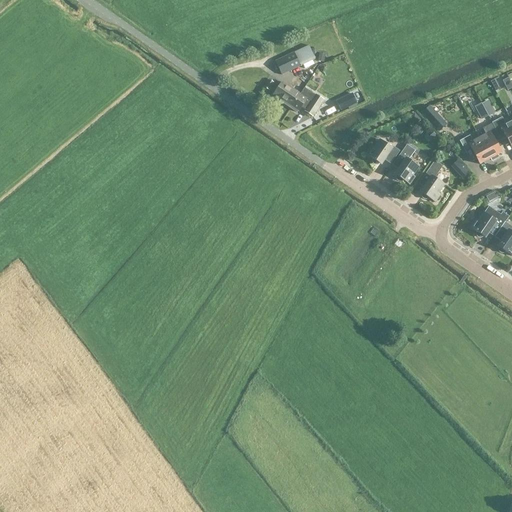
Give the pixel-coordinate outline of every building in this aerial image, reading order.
[(281,75),(300,67),(294,53),(275,62),(281,75)] [(331,86),(337,84),(332,67),(326,68),(331,86)] [(302,68),(297,74),(304,79),(309,73),(302,68)] [(491,82),(496,91),(501,89),(496,79),(491,82)] [(269,91),(273,83),(269,80),(264,88),(269,91)] [(282,83),(274,95),(282,100),(280,102),(297,113),(298,111),(299,112),(301,108),(305,111),(305,112),(313,117),(324,101),(316,95),(315,96),(304,88),(300,95),(282,83)] [(356,104),(352,95),(336,102),(341,111),(356,104)] [(489,117),(496,113),(489,100),(482,104),(489,117)] [(482,104),(482,103),(475,107),(482,120),(489,117),(482,104)] [(430,107),(422,113),(439,131),(446,124),(430,107)] [(416,124),(420,120),(415,114),(410,118),(416,124)] [(511,123),(511,121),(505,124),(502,118),(492,123),(500,138),(505,135),(511,148),(511,147),(511,123)] [(479,138),(491,161),(498,158),(497,156),(501,154),(493,139),(499,136),(492,124),(483,129),(486,135),(479,138)] [(426,134),(432,140),(436,136),(431,130),(426,134)] [(491,161),(479,138),(473,141),(470,136),(459,141),(466,154),(472,150),(480,165),(484,163),(485,165),(491,161)] [(374,165),(376,165),(377,165),(379,164),(382,159),(391,165),(400,152),(393,147),(391,150),(389,148),(390,147),(380,140),(374,149),(371,147),(366,155),(373,160),(372,162),(373,163),(374,164),(374,165)] [(413,176),(419,167),(409,160),(415,151),(407,145),(392,166),(400,172),(397,177),(396,179),(398,181),(400,182),(401,182),(403,180),(410,185),(415,178),(413,176)] [(426,189),(423,194),(422,197),(423,199),(424,199),(426,200),(428,198),(435,203),(441,195),(438,194),(445,185),(435,178),(443,167),(435,161),(418,184),(426,189)] [(453,166),(464,178),(469,172),(458,161),(453,166)] [(505,222),(505,223),(509,217),(502,212),(501,215),(489,207),(484,213),(478,222),(476,220),(470,228),(477,233),(477,235),(477,236),(478,237),(478,238),(480,238),(481,238),(483,237),(486,232),(495,237),(505,222)] [(505,222),(495,237),(503,243),(499,248),(499,250),(499,251),(500,253),(501,253),(503,254),(503,253),(505,252),(511,256),(511,232),(511,231),(511,227),(505,223),(505,222)]
